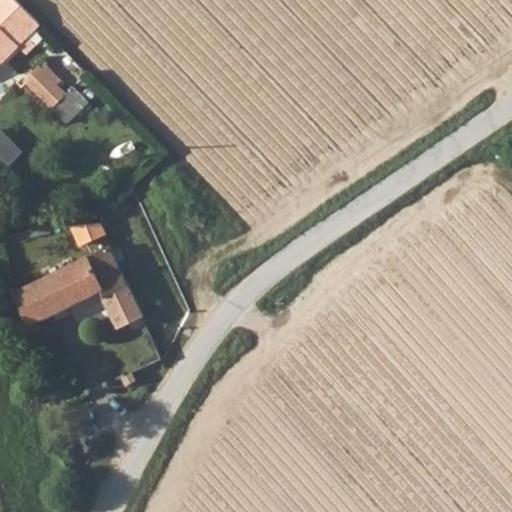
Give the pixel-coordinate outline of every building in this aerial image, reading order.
[(3,63),(41,24),(17,0),(0,0),(0,59),(0,60),(3,63)] [(27,82),(54,110),(68,96),(40,68),(27,82)] [(0,120),(0,152),(12,167),(28,153),(0,120)] [(104,229),(102,229),(80,229),(87,245),(107,236),(104,229)] [(170,313),(134,240),(112,250),(145,318),(147,323),(170,313)] [(112,250),(16,296),(30,328),(102,293),(120,330),(145,318),(112,250)] [(136,378),(127,381),(130,388),(139,385),(136,378)]
